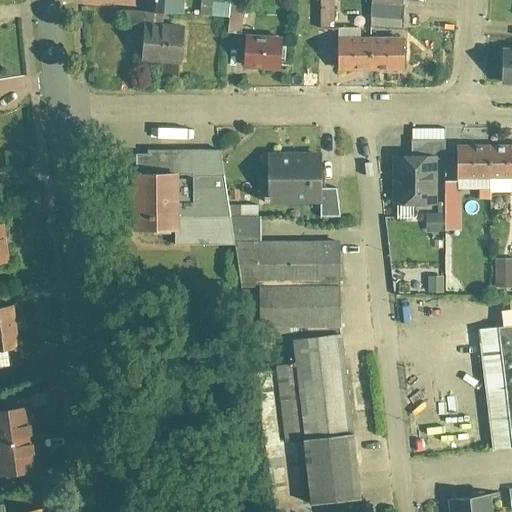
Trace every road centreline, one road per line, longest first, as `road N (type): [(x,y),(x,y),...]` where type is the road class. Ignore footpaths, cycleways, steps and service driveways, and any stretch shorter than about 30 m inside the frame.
road 1 (residential): [(350,94),(385,511)]
road 2 (tertiary): [(102,511),(69,269),(61,95)]
road 3 (residential): [(61,95),(350,94)]
